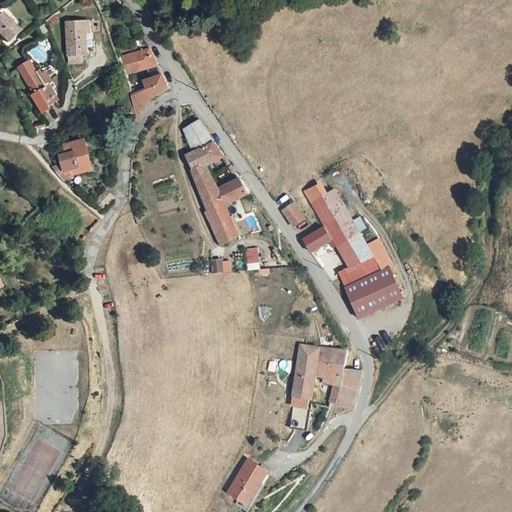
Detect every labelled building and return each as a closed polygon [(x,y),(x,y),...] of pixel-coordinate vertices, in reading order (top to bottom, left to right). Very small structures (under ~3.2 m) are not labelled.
[(0,32),(5,37),(16,28),(5,15),(3,13),(0,10),(0,32)] [(92,29),(92,17),(67,19),(69,42),(70,59),(83,59),(82,51),(91,50),(90,34),(86,34),(86,29),(92,29)] [(162,66),(156,55),(121,64),(127,75),(162,66)] [(41,107),(60,94),(49,80),(45,82),(29,58),(18,65),(35,90),(31,92),(41,107)] [(147,80),(151,87),(135,94),(143,111),(151,100),(156,94),(168,86),(171,84),(165,72),(147,80)] [(244,236),(231,205),(260,193),(247,175),(238,179),(228,183),(229,186),(224,188),(215,163),(234,156),(216,129),(208,118),(193,126),(202,150),(196,153),(216,208),(214,209),(223,234),(227,244),(244,236)] [(64,143),(67,152),(71,159),(65,162),(68,171),(74,170),(75,172),(89,166),(91,168),(98,166),(88,142),(86,143),(82,135),(64,143)] [(65,162),(71,159),(67,152),(62,154),(65,162)] [(68,171),(65,162),(54,166),(63,176),(66,179),(66,178),(67,178),(67,179),(76,175),(75,172),(74,170),(68,171)] [(337,190),(315,203),(331,231),(317,240),(325,252),(336,246),(350,268),(339,274),(349,290),(384,267),(337,190)] [(310,222),(295,201),(282,210),(296,230),(310,222)] [(260,269),(258,248),(247,248),(248,269),(260,269)] [(210,260),(211,273),(231,271),(230,259),(210,260)] [(391,262),(384,267),(349,290),(367,319),(410,292),(391,262)] [(299,395),(300,395),(296,428),(314,431),(317,411),(318,401),(322,375),(329,376),(328,381),(340,383),(336,402),(357,409),(366,374),(350,372),(352,358),(352,350),(328,348),(307,345),(299,395)] [(274,471),(254,459),(235,492),(254,504),(274,471)]
